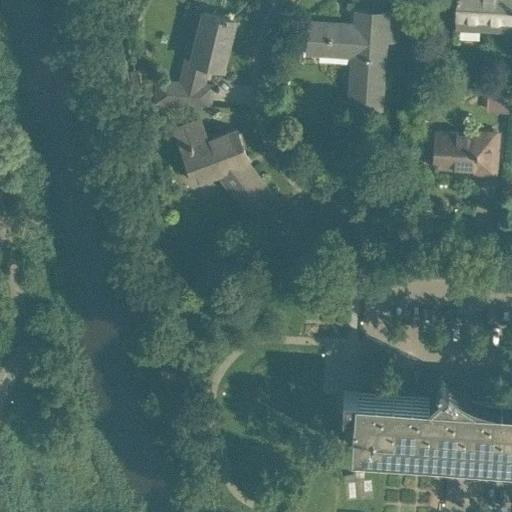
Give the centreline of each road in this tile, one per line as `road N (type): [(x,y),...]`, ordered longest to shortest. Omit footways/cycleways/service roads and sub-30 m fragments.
road 1 (residential): [(272,0),(244,48),(238,97),(247,141),(263,168),(319,221),(341,230),(511,238)]
road 2 (residential): [(511,360),(328,344)]
